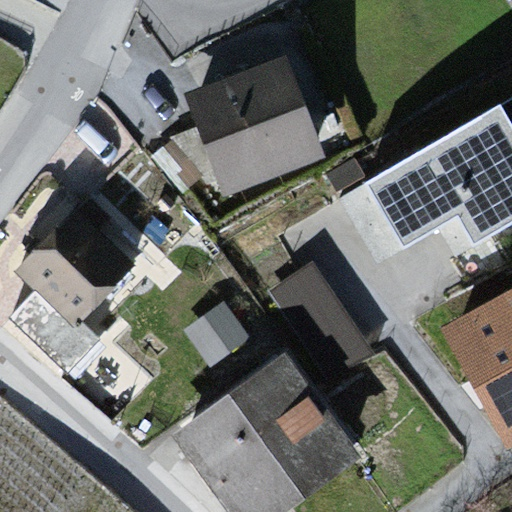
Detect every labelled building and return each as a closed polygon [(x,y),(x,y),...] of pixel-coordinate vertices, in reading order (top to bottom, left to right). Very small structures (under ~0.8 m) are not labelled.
[(282,69),(182,105),(216,199),(316,163),(282,69)] [(511,104),(363,194),(400,255),(453,224),(471,255),(511,230),(511,104)] [(72,222),(14,282),(76,341),(134,282),(72,222)] [(318,253),(275,279),(333,373),(375,347),(318,253)] [(246,340),(231,302),(192,317),(208,355),(246,340)] [(511,307),(459,334),(511,438),(511,307)] [(280,362),(172,443),(223,511),(299,511),(359,468),(280,362)]
